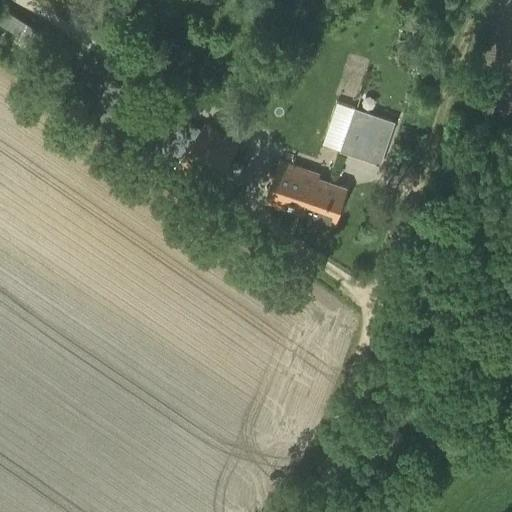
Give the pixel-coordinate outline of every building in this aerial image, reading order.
[(0,27),(17,36),(25,18),(6,9),(0,22),(0,27)] [(98,103),(103,106),(96,118),(116,129),(137,90),(112,77),(98,103)] [(352,108),(350,114),(340,112),(328,146),(382,164),(396,122),(352,108)] [(201,128),(181,113),(151,155),(204,194),(239,144),(206,120),(201,128)] [(297,207),(336,220),(347,187),(319,177),(320,173),(279,159),(265,201),(295,211),(297,207)]
